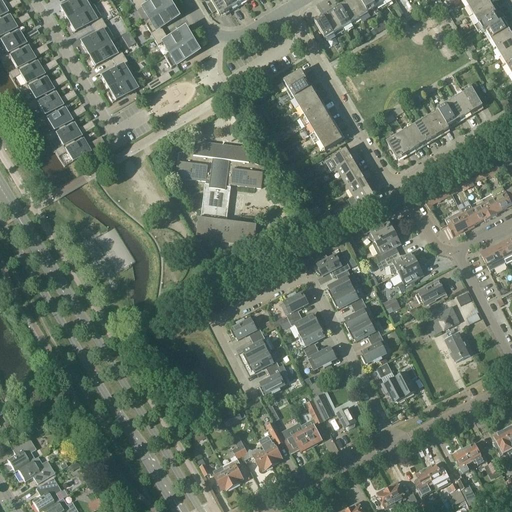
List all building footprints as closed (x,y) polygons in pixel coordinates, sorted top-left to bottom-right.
[(75,0),(76,1),(60,11),(67,23),(93,7),(93,6),(87,10),(86,7),(82,0),(75,0)] [(143,0),(133,7),(136,12),(142,9),(148,20),(143,23),(143,24),(172,6),(169,8),(167,5),(168,5),(165,0),(156,0),(147,6),(143,0)] [(222,0),(209,0),(212,3),(207,5),(213,14),(217,12),(220,17),(229,11),(222,0)] [(234,0),(222,0),(229,11),(238,6),(234,0)] [(360,0),(353,0),(350,2),(361,20),(370,15),(360,0)] [(372,0),(360,0),(370,15),(378,10),(377,8),(372,0)] [(491,6),(487,0),(481,0),(469,7),(474,16),(491,6)] [(361,20),(350,2),(342,7),(352,25),(361,20)] [(0,16),(6,14),(11,11),(7,5),(2,8),(0,4),(0,16)] [(121,6),(115,9),(119,15),(124,12),(121,6)] [(172,6),(143,24),(144,23),(146,26),(145,26),(153,41),(164,35),(160,29),(179,18),(172,6)] [(496,14),(491,6),(474,16),(479,24),(496,14)] [(93,7),(67,23),(68,22),(69,25),(68,25),(73,34),(90,24),(93,30),(103,24),(93,7)] [(352,25),(342,7),(333,12),(344,30),(352,25)] [(344,30),(333,12),(325,18),(335,35),(344,30)] [(6,14),(0,16),(0,37),(15,29),(20,27),(16,21),(11,23),(6,14)] [(496,14),(479,24),(484,33),(486,32),(501,23),(496,14)] [(335,35),(325,18),(315,23),(326,41),(335,35)] [(504,22),(501,23),(486,32),(491,40),(508,30),(504,22)] [(379,33),(388,28),(385,23),(376,28),(379,33)] [(103,24),(93,30),(96,36),(80,45),(87,57),(114,41),(113,41),(111,39),(112,38),(103,24)] [(374,37),(379,33),(376,28),(371,32),(374,37)] [(15,29),(0,37),(0,45),(1,45),(7,55),(24,45),(29,42),(25,36),(21,39),(15,29)] [(511,36),(508,30),(491,40),(496,49),(511,39),(511,36)] [(167,40),(164,35),(153,41),(157,47),(162,44),(169,55),(163,58),(164,58),(190,42),(189,42),(188,40),(188,39),(183,31),(167,40)] [(362,37),(365,42),(371,38),(368,34),(362,37)] [(511,51),(511,39),(496,49),(502,58),(511,51)] [(114,41),(87,57),(88,57),(89,59),(89,60),(94,68),(110,59),(113,64),(124,58),(120,52),(115,55),(109,44),(114,41)] [(190,42),(164,58),(165,58),(166,60),(165,61),(170,70),(197,54),(190,42)] [(24,45),(7,55),(0,58),(0,60),(3,65),(10,61),(16,70),(33,60),(38,58),(34,52),(30,54),(24,45)] [(511,63),(511,51),(502,58),(507,66),(511,63)] [(124,58),(113,64),(117,70),(100,80),(107,91),(105,92),(105,93),(129,78),(128,79),(126,76),(127,76),(122,67),(127,64),(124,58)] [(33,60),(16,70),(9,74),(12,80),(19,76),(25,86),(42,76),(47,73),(44,67),(39,70),(33,60)] [(282,84),(284,82),(289,92),(307,81),(302,72),(292,77),(290,74),(280,80),(282,84)] [(157,80),(160,86),(171,80),(167,74),(157,80)] [(42,76),(25,86),(18,90),(21,96),(29,92),(34,101),(51,91),(52,91),(56,88),(53,82),(48,85),(42,76)] [(136,90),(129,78),(105,93),(106,93),(107,95),(106,96),(112,104),(136,90)] [(160,86),(157,80),(146,86),(150,92),(160,86)] [(294,100),(312,90),(307,81),(289,92),(294,100)] [(312,90),(294,100),(299,109),(317,98),(312,90)] [(463,96),(474,114),(483,108),(480,103),(473,91),(472,90),(463,96)] [(51,91),(34,101),(27,106),(31,112),(38,108),(43,117),(61,107),(66,104),(62,98),(57,101),(52,91),(51,91)] [(474,114),(463,96),(455,101),(465,119),(474,114)] [(317,98),(299,109),(305,117),(322,107),(317,98)] [(257,108),(251,100),(244,104),(250,113),(257,108)] [(455,101),(446,106),(457,124),(465,119),(455,101)] [(457,124),(446,106),(437,111),(438,114),(447,129),(457,124)] [(61,107),(43,117),(36,121),(40,128),(47,123),(52,132),(70,122),(75,119),(71,113),(66,116),(61,107)] [(305,129),(310,126),(327,116),(322,107),(305,117),(299,120),(305,129)] [(257,122),(260,120),(262,118),(259,113),(253,116),(257,122)] [(447,129),(438,114),(430,119),(441,136),(449,131),(447,129)] [(327,116),(310,126),(315,135),(332,124),(327,116)] [(430,119),(422,124),(432,141),(441,136),(430,119)] [(70,122),(52,132),(46,136),(49,142),(56,138),(62,148),(79,138),(84,135),(80,129),(76,132),(70,122)] [(315,135),(310,137),(315,146),(320,143),(338,133),(332,124),(315,135)] [(432,141),(422,124),(413,129),(424,146),(432,141)] [(271,135),(267,128),(261,132),(264,138),(271,135)] [(424,146),(413,129),(405,134),(415,151),(424,146)] [(275,146),(281,143),(279,140),(281,140),(277,133),(265,140),(270,149),(275,146)] [(338,133),(320,143),(325,152),(343,142),(338,133)] [(405,134),(396,139),(407,156),(415,151),(405,134)] [(79,138),(62,148),(55,152),(58,158),(65,154),(71,164),(93,150),(90,144),(85,147),(79,138)] [(407,156),(396,139),(386,145),(397,162),(407,156)] [(245,147),(244,146),(242,148),(240,149),(237,150),(235,150),(232,151),(232,148),(216,146),(215,148),(212,147),(210,146),(208,145),(205,143),(204,141),(203,142),(204,142),(202,144),(196,143),(195,152),(179,154),(176,179),(207,183),(207,182),(206,185),(201,219),(199,219),(197,236),(211,238),(211,241),(241,245),(241,242),(255,244),(257,226),(227,223),(231,189),(231,188),(231,185),(231,186),(262,190),(264,169),(250,163),(251,150),(245,149),(244,147),(245,147)] [(347,151),(331,160),(326,163),(332,173),(334,172),(359,157),(357,154),(350,157),(347,151)] [(281,166),(289,161),(284,153),(276,157),(281,166)] [(361,161),(359,157),(334,172),(335,173),(338,172),(343,179),(358,170),(355,165),(361,161)] [(361,176),(358,170),(343,179),(347,187),(344,189),(345,190),(370,176),(367,172),(361,176)] [(492,170),(482,175),(484,180),(494,174),(492,170)] [(298,175),(293,178),(297,186),(302,183),(298,175)] [(482,175),(472,181),(474,185),(484,180),(482,175)] [(372,180),(370,176),(345,190),(346,192),(349,190),(353,198),(369,189),(366,184),(372,180)] [(474,185),(472,181),(461,186),(464,193),(475,187),(474,185)] [(369,189),(353,198),(348,201),(354,211),(371,201),(373,204),(383,199),(379,191),(372,195),(369,189)] [(511,189),(504,193),(503,190),(502,190),(504,193),(505,195),(511,208),(511,209),(511,208),(511,189)] [(502,190),(492,195),(501,213),(511,208),(505,195),(504,193),(502,190)] [(492,197),(482,202),(491,220),(497,216),(497,215),(501,213),(492,195),(491,196),(492,197)] [(491,220),(482,202),(471,207),(480,224),(484,222),(484,223),(491,220)] [(318,206),(311,211),(316,218),(322,214),(318,206)] [(480,224),(471,207),(460,212),(463,217),(469,230),(480,224)] [(318,220),(323,228),(334,221),(329,213),(318,220)] [(469,230),(463,217),(451,223),(452,225),(447,227),(453,238),(457,236),(458,237),(463,234),(463,233),(469,230)] [(375,245),(397,234),(396,233),(393,228),(392,228),(389,223),(376,230),(374,224),(361,231),(364,236),(369,233),(370,235),(370,236),(369,236),(369,237),(369,238),(369,239),(369,240),(369,241),(370,241),(370,242),(371,242),(371,243),(372,243),(373,243),(374,243),(375,245)] [(397,234),(375,245),(372,246),(377,256),(375,258),(379,265),(384,262),(393,257),(390,252),(401,246),(398,241),(399,241),(397,235),(397,234)] [(511,249),(508,242),(497,248),(506,266),(511,262),(511,249)] [(490,250),(480,256),(489,273),(505,265),(506,266),(497,248),(491,251),(490,250)] [(337,278),(350,271),(342,254),(329,261),(326,257),(313,270),(320,277),(322,276),(323,278),(332,274),(335,279),(337,278)] [(398,254),(393,257),(384,262),(387,268),(389,268),(390,275),(392,275),(394,278),(419,265),(419,264),(415,259),(414,259),(412,254),(401,260),(398,254)] [(419,265),(394,278),(391,280),(395,287),(397,286),(401,296),(415,288),(413,283),(423,278),(421,272),(422,272),(420,266),(419,265)] [(350,271),(337,278),(339,283),(329,289),(330,291),(328,292),(332,301),(359,287),(358,287),(353,276),(351,278),(348,272),(350,271)] [(434,303),(435,301),(446,296),(443,291),(444,291),(442,287),(441,287),(439,283),(431,287),(431,286),(426,289),(417,294),(418,296),(415,298),(420,306),(422,305),(424,307),(426,306),(428,306),(434,303)] [(359,287),(332,301),(336,309),(337,309),(339,308),(340,311),(351,305),(353,311),(365,305),(362,300),(359,301),(354,290),(359,287)] [(502,296),(508,293),(505,288),(499,291),(502,296)] [(289,323),(300,317),(298,312),(308,306),(307,304),(309,303),(309,302),(305,294),(297,298),(296,296),(289,299),(290,301),(280,306),(280,307),(281,307),(286,317),(286,318),(287,317),(289,323)] [(392,309),(394,313),(401,309),(396,299),(384,305),(387,312),(392,309)] [(365,305),(353,311),(356,316),(345,321),(347,324),(345,325),(344,325),(349,334),(373,321),(370,322),(365,312),(367,310),(365,305)] [(436,317),(429,320),(436,336),(443,333),(459,325),(451,309),(436,317)] [(470,326),(481,321),(477,315),(477,314),(473,316),(467,320),(470,326)] [(300,317),(289,323),(292,328),(295,327),(301,338),(322,327),(317,319),(315,319),(314,317),(303,322),(300,317)] [(252,342),(263,336),(260,331),(261,330),(260,330),(255,320),(255,319),(245,324),(244,322),(237,325),(238,327),(230,332),(235,340),(237,340),(238,342),(249,336),(252,342)] [(266,324),(269,332),(276,329),(272,321),(266,324)] [(373,321),(349,334),(353,342),(354,342),(355,341),(357,344),(367,338),(370,344),(381,338),(379,333),(379,332),(378,332),(373,322),(374,321),(373,321)] [(326,335),(322,327),(301,338),(306,348),(303,350),(306,356),(317,350),(314,345),(325,339),(324,337),(325,335),(326,335)] [(263,336),(252,342),(254,347),(244,352),(245,355),(243,356),(243,357),(247,365),(268,354),(271,353),(271,352),(270,352),(265,342),(266,342),(266,341),(263,336)] [(460,336),(445,343),(456,365),(470,358),(460,336)] [(383,349),(386,347),(381,338),(370,344),(373,349),(362,354),(363,357),(362,358),(361,358),(366,367),(374,363),(375,365),(382,361),(381,359),(387,356),(383,349)] [(320,355),(317,350),(306,356),(309,361),(308,361),(308,362),(309,361),(314,372),(314,373),(323,368),(325,370),(332,366),(331,364),(339,360),(334,352),(332,352),(330,350),(320,355)] [(268,354),(247,365),(251,373),(252,373),(254,372),(255,375),(266,369),(268,375),(279,369),(277,363),(274,365),(268,354)] [(376,371),(381,380),(392,375),(387,365),(376,371)] [(395,381),(406,401),(414,397),(414,396),(414,395),(416,393),(411,383),(417,380),(411,368),(404,372),(406,375),(395,381)] [(279,369),(268,375),(271,380),(260,385),(262,388),(260,389),(264,398),(272,394),(273,396),(280,392),(279,390),(289,385),(288,385),(282,375),(283,374),(282,374),(279,369)] [(342,370),(337,373),(342,383),(348,379),(342,370)] [(309,379),(304,382),(307,388),(312,385),(309,379)] [(406,401),(395,381),(383,387),(382,386),(381,386),(386,395),(387,395),(386,394),(388,393),(394,405),(396,404),(398,405),(398,406),(406,401)] [(335,418),(318,383),(307,389),(314,402),(324,423),(334,418),(335,418)] [(266,410),(271,408),(266,400),(262,402),(266,410)] [(306,406),(313,421),(302,427),(313,448),(318,446),(317,445),(323,442),(315,427),(324,423),(314,402),(306,406)] [(362,406),(358,407),(350,412),(349,410),(337,417),(344,431),(346,430),(347,432),(348,432),(355,429),(355,427),(354,425),(356,425),(353,419),(362,414),(361,413),(365,412),(362,406)] [(222,421),(217,424),(215,427),(216,430),(220,431),(226,428),(222,421)] [(4,426),(7,432),(13,428),(9,423),(4,426)] [(267,438),(259,442),(264,452),(273,468),(280,464),(279,462),(282,460),(275,446),(276,445),(278,447),(284,444),(274,424),(267,428),(273,438),(270,440),(270,439),(269,439),(267,438)] [(301,427),(300,425),(280,436),(289,453),(298,448),(301,454),(306,451),(306,452),(313,449),(301,427)] [(511,444),(511,447),(511,427),(510,429),(508,428),(503,431),(504,432),(511,444)] [(511,459),(511,447),(511,444),(504,432),(503,431),(498,433),(497,435),(493,437),(496,443),(493,445),(500,458),(508,454),(511,460),(511,459)] [(243,458),(248,455),(246,452),(243,446),(238,437),(233,439),(243,458)] [(18,472),(35,461),(31,455),(36,452),(28,440),(11,450),(15,457),(7,462),(15,474),(18,472)] [(474,445),(470,448),(468,447),(463,450),(464,451),(471,465),(476,463),(478,467),(487,463),(484,458),(482,459),(474,445)] [(232,463),(227,466),(223,468),(234,489),(241,485),(240,483),(243,482),(237,470),(241,468),(237,461),(242,459),(238,450),(232,453),(235,459),(231,461),(232,463)] [(261,472),(265,470),(265,472),(273,468),(264,452),(260,454),(257,450),(253,452),(249,450),(246,452),(248,455),(250,459),(253,457),(261,472)] [(463,450),(458,452),(457,454),(453,456),(460,470),(458,471),(461,477),(469,472),(467,467),(471,465),(464,451),(463,450)] [(38,460),(35,461),(18,472),(25,484),(33,479),(37,487),(55,476),(47,463),(42,466),(38,460)] [(206,466),(203,460),(197,463),(200,469),(206,466)] [(79,468),(76,463),(67,468),(70,473),(79,468)] [(494,463),(488,466),(493,476),(499,473),(494,463)] [(206,466),(200,469),(205,478),(210,475),(206,466)] [(434,486),(435,488),(439,486),(441,489),(446,486),(436,466),(432,467),(430,467),(425,469),(426,471),(434,486)] [(223,468),(218,471),(213,474),(215,477),(214,478),(222,493),(225,491),(226,493),(234,489),(223,468)] [(414,483),(420,493),(421,493),(423,497),(426,496),(427,496),(432,493),(436,490),(435,488),(434,486),(426,471),(425,469),(420,472),(420,474),(416,476),(419,481),(414,483)] [(477,503),(469,488),(467,489),(462,480),(457,483),(462,492),(468,504),(470,506),(477,503)] [(44,511),(60,503),(56,496),(61,494),(53,481),(36,491),(40,498),(32,503),(37,511),(44,511)] [(456,483),(445,488),(449,495),(450,495),(455,506),(465,501),(456,483)] [(398,485),(397,485),(397,484),(392,487),(393,488),(388,490),(399,511),(403,510),(399,503),(406,499),(398,485)] [(398,511),(387,490),(376,496),(384,511),(390,508),(392,511),(398,511)] [(501,496),(505,503),(511,499),(511,497),(509,492),(501,496)] [(412,506),(417,503),(413,495),(408,498),(412,506)] [(98,500),(87,506),(90,511),(95,511),(97,511),(97,509),(102,507),(98,500)] [(424,511),(430,510),(425,500),(419,503),(422,511),(424,511)] [(63,501),(60,503),(44,511),(76,511),(72,505),(67,508),(63,501)]
